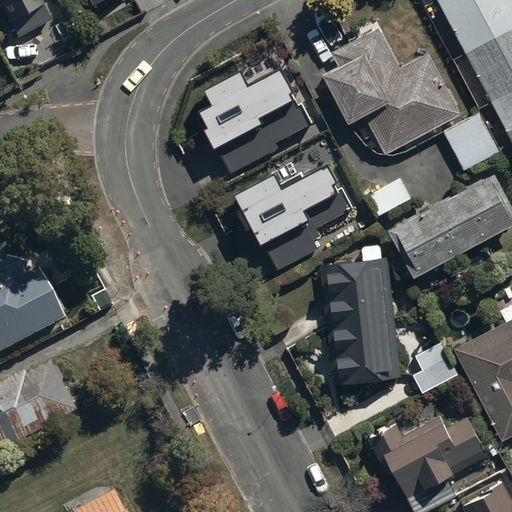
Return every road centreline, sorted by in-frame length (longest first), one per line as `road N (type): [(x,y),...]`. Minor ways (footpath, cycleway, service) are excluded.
road 1 (residential): [(124,127),(131,181),(147,221),(299,511)]
road 2 (residential): [(124,127),(152,61),(238,0)]
road 3 (residential): [(0,149),(36,129),(124,127)]
